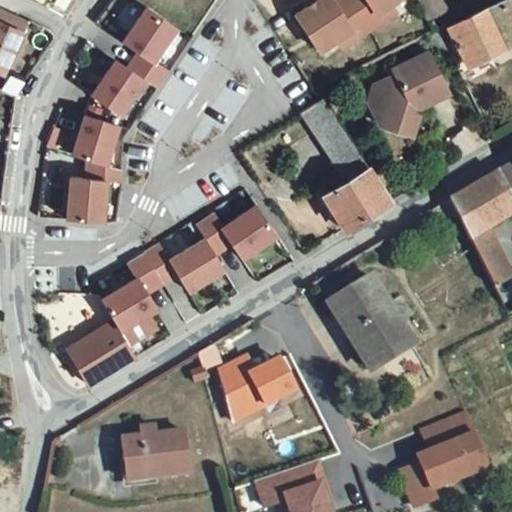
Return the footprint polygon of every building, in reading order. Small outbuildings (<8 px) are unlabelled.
[(56,0),(54,4),(63,9),(69,0),(56,0)] [(332,0),(321,0),(297,17),(322,52),(339,40),(344,48),(398,12),(392,4),(398,0),(335,0),(333,2),(332,0)] [(511,0),(500,0),(451,26),(469,62),(511,39),(511,0)] [(174,26),(145,5),(120,41),(136,51),(126,66),(142,77),(155,86),(166,70),(151,59),(174,26)] [(0,10),(0,22),(5,25),(9,14),(0,10)] [(5,25),(0,22),(0,71),(1,72),(24,21),(9,14),(5,25)] [(437,27),(434,29),(428,32),(439,54),(449,49),(437,27)] [(420,106),(448,93),(427,51),(395,73),(393,68),(374,84),(368,101),(384,107),(378,123),(410,135),(417,115),(410,112),(413,104),(420,106)] [(126,66),(114,58),(91,92),(118,111),(142,77),(126,66)] [(389,202),(320,98),(301,110),(339,167),(321,179),(329,191),(322,194),(344,229),(378,209),(389,202)] [(115,124),(82,114),(71,152),(87,157),(103,162),(115,124)] [(103,162),(87,157),(86,182),(71,181),(67,220),(105,224),(106,182),(120,182),(120,168),(103,162)] [(511,162),(481,181),(451,199),(470,237),(488,226),(511,211),(511,162)] [(210,211),(194,221),(203,236),(211,250),(228,240),(238,257),(272,236),(253,206),(219,226),(210,211)] [(470,237),(494,285),(511,274),(511,273),(488,226),(470,237)] [(157,245),(143,253),(158,279),(174,270),(185,288),(221,267),(211,250),(203,236),(166,259),(157,245)] [(136,277),(101,297),(113,317),(118,326),(151,306),(141,289),(158,279),(143,253),(127,263),(136,277)] [(367,371),(412,345),(397,322),(386,305),(369,277),(327,303),(367,371)] [(400,296),(386,305),(397,322),(411,314),(400,296)] [(118,326),(113,317),(64,346),(87,384),(136,355),(118,326)] [(200,352),(206,367),(220,361),(214,346),(200,352)] [(221,368),(235,419),(297,389),(282,357),(255,370),(247,354),(221,368)] [(209,379),(206,367),(191,371),(194,383),(209,379)] [(143,435),(122,438),(128,480),(191,472),(185,429),(159,433),(159,425),(142,427),(143,435)] [(422,462),(402,470),(417,506),(439,497),(434,486),(468,473),(473,485),(493,476),(475,432),(420,456),(422,462)] [(320,462),(257,483),(264,505),(290,496),(295,511),(329,511),(323,492),(330,489),(320,462)]
